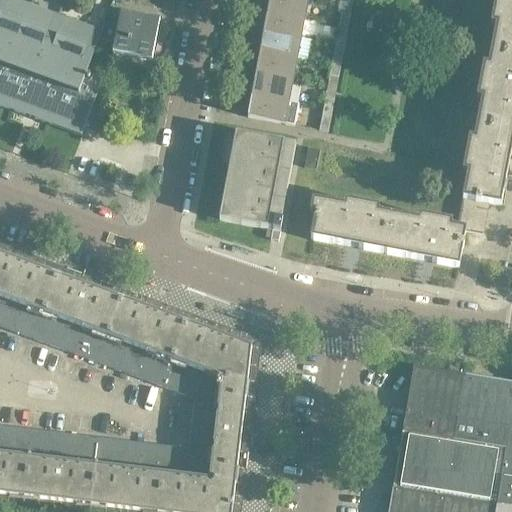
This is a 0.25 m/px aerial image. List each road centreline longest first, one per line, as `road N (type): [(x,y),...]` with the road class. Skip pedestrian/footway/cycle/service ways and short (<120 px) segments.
road 1 (residential): [(160,252),(204,0)]
road 2 (tertiary): [(314,511),(351,311)]
road 3 (tertiary): [(351,311),(160,252)]
road 4 (tertiary): [(160,252),(0,196)]
road 5 (unknown): [(0,368),(46,368),(154,412)]
road 6 (residential): [(511,326),(351,311)]
